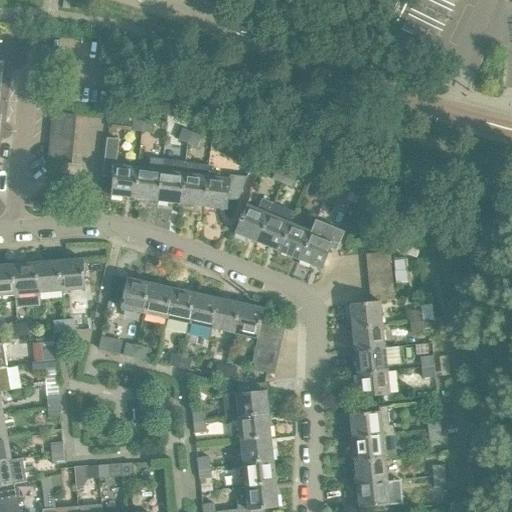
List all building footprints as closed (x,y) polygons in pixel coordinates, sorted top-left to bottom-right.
[(52,113),(51,125),(75,128),(76,116),(52,113)] [(108,128),(131,131),(141,132),(143,120),(109,116),(108,128)] [(143,120),(141,132),(152,133),(153,121),(143,120)] [(51,125),(50,137),(74,140),(75,128),(51,125)] [(177,140),(187,144),(192,132),(182,128),(177,140)] [(192,132),(187,144),(197,148),(202,136),(192,132)] [(50,137),(48,149),(72,152),(74,140),(50,137)] [(107,139),(102,177),(112,178),(110,196),(134,199),(137,169),(114,166),(117,140),(107,139)] [(48,149),(47,162),(62,163),(71,164),(72,152),(48,149)] [(244,156),(239,167),(249,171),(254,160),(244,156)] [(137,169),(134,199),(157,202),(162,160),(149,159),(148,170),(137,169)] [(162,160),(157,202),(180,204),(185,163),(162,160)] [(185,163),(180,204),(203,207),(207,177),(206,177),(207,166),(196,164),(185,163)] [(272,179),(281,184),(286,172),(277,168),(272,179)] [(286,172),(281,184),(291,188),(296,177),(286,172)] [(207,177),(203,207),(227,210),(228,201),(237,202),(246,178),(245,178),(228,176),(228,180),(207,177)] [(314,197),(324,201),(330,190),(320,185),(314,197)] [(330,190),(324,201),(333,206),(339,194),(330,190)] [(245,207),(234,234),(256,243),(272,206),(260,201),(256,211),(245,207)] [(272,206),(256,243),(277,252),(289,225),(288,225),(292,214),(272,206)] [(289,225),(277,252),(299,261),(315,222),(313,221),(308,233),(289,225)] [(315,222),(299,261),(321,270),(331,247),(334,249),(341,233),(315,222)] [(389,252),(365,255),(366,267),(391,265),(390,264),(389,252)] [(405,257),(393,258),(396,283),(408,282),(405,257)] [(83,260),(59,262),(61,292),(85,290),(83,260)] [(59,262),(36,264),(38,294),(61,292),(59,262)] [(36,264),(13,266),(15,296),(16,308),(39,306),(38,294),(36,264)] [(391,265),(366,267),(368,279),(392,276),(391,265)] [(13,266),(0,266),(0,297),(15,296),(13,266)] [(392,276),(368,279),(369,291),(393,288),(392,282),(392,276)] [(126,279),(120,309),(143,314),(150,284),(126,279)] [(150,284),(143,314),(166,319),(172,289),(150,284)] [(370,303),(349,305),(352,329),(382,326),(380,303),(394,301),(393,288),(369,291),(370,303)] [(172,289),(166,319),(188,324),(195,294),(172,289)] [(195,294),(188,324),(211,329),(218,299),(195,294)] [(218,299),(211,329),(234,334),(240,304),(218,299)] [(240,304),(234,334),(257,340),(258,335),(261,323),(264,310),(262,309),(240,304)] [(409,321),(422,320),(433,319),(431,304),(420,305),(421,310),(408,312),(409,321)] [(64,321),(64,332),(73,332),(73,320),(64,321)] [(409,321),(410,333),(424,332),(423,330),(423,322),(422,320),(409,321)] [(52,322),(53,333),(64,332),(64,321),(52,322)] [(430,321),(423,322),(423,330),(431,329),(430,321)] [(17,324),(18,337),(29,335),(28,323),(17,324)] [(261,323),(258,335),(282,340),(284,328),(261,323)] [(6,325),(7,338),(18,337),(17,324),(6,325)] [(382,326),(352,329),(354,352),(384,349),(382,326)] [(257,340),(256,346),(279,351),(282,340),(258,335),(257,340)] [(125,345),(122,355),(134,358),(136,347),(125,345)] [(256,346),(253,358),(276,363),(279,351),(256,346)] [(136,347),(134,358),(143,360),(146,349),(136,347)] [(384,349),(354,352),(357,375),(387,372),(384,349)] [(55,350),(43,350),(44,361),(55,360),(55,350)] [(169,355),(167,366),(178,368),(181,357),(169,355)] [(181,357),(178,368),(188,370),(190,359),(181,357)] [(420,357),(421,368),(433,367),(432,357),(420,357)] [(253,358),(250,370),(265,373),(274,375),(276,363),(253,358)] [(55,360),(44,361),(44,371),(56,370),(55,360)] [(214,377),(224,378),(226,365),(216,363),(214,377)] [(226,365),(224,378),(234,380),(237,367),(226,365)] [(421,368),(422,378),(434,377),(433,367),(421,368)] [(7,368),(0,368),(0,391),(11,390),(7,368)] [(387,372),(357,375),(359,398),(389,395),(387,372)] [(265,391),(223,396),(225,419),(236,418),(237,418),(268,415),(265,391)] [(59,396),(47,397),(47,408),(59,407),(59,396)] [(378,412),(350,415),(352,439),(393,435),(392,425),(388,425),(386,407),(386,406),(377,407),(378,412)] [(59,407),(47,408),(48,418),(60,417),(59,407)] [(191,413),(192,423),(204,422),(203,412),(191,413)] [(268,415),(237,418),(239,442),(270,438),(268,415)] [(426,420),(427,431),(440,430),(439,419),(426,420)] [(192,423),(193,433),(205,432),(204,422),(192,423)] [(427,431),(427,442),(440,441),(440,430),(427,431)] [(393,435),(352,439),(354,462),(384,459),(396,458),(393,435)] [(6,438),(0,439),(0,462),(10,461),(6,438)] [(270,438),(239,442),(241,465),(273,461),(270,438)] [(62,442),(50,443),(51,454),(63,453),(62,442)] [(63,453),(51,454),(52,464),(64,463),(63,453)] [(196,458),(197,469),(209,468),(208,457),(196,458)] [(10,461),(0,462),(0,487),(14,485),(26,483),(22,459),(10,461)] [(384,459),(354,462),(357,485),(387,482),(384,459)] [(273,461),(241,465),(244,488),(275,484),(273,461)] [(131,464),(121,465),(122,477),(132,476),(131,464)] [(108,465),(98,466),(99,478),(109,477),(108,465)] [(98,466),(87,467),(88,479),(99,478),(98,466)] [(432,467),(433,478),(444,477),(444,466),(432,467)] [(197,469),(198,480),(210,478),(209,468),(197,469)] [(61,476),(51,478),(53,490),(64,488),(62,476),(61,476)] [(433,478),(434,489),(445,488),(444,477),(433,478)] [(51,478),(41,480),(43,492),(53,490),(51,478)] [(387,482),(357,485),(359,509),(389,506),(402,504),(399,481),(387,482)] [(214,504),(201,505),(202,511),(262,511),(263,510),(278,508),(275,484),(244,488),(245,498),(234,499),(235,510),(215,511),(214,504)] [(14,485),(0,487),(0,499),(16,497),(14,485)] [(16,497),(0,499),(0,511),(18,508),(16,497)]
